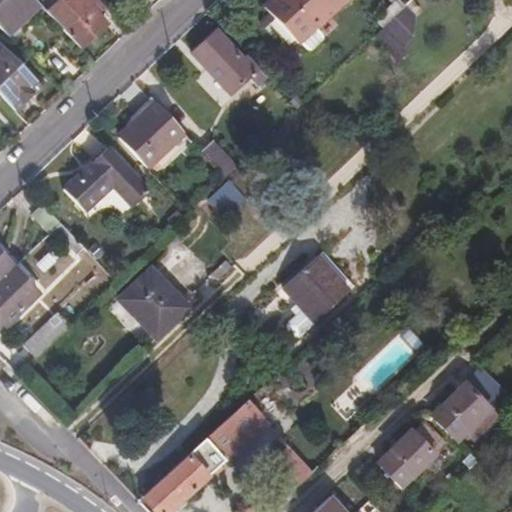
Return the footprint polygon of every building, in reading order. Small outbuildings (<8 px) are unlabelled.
[(0,0),(0,31),(7,39),(40,9),(32,0),(0,0)] [(63,2),(48,16),(51,20),(80,51),(113,18),(95,0),(68,0),(65,4),(63,2)] [(265,0),(259,6),(296,45),(313,31),(317,31),(350,1),(349,0),(265,0)] [(396,56),(411,28),(389,16),(374,44),(396,56)] [(187,56),(228,98),(248,79),(255,87),(264,79),(246,60),(243,61),(213,31),(187,56)] [(0,94),(18,111),(42,90),(0,47),(0,94)] [(150,104),(113,139),(141,170),(178,134),(150,104)] [(197,154),(222,182),(230,175),(235,170),(210,143),(197,154)] [(104,152),(62,190),(62,192),(83,213),(110,189),(131,210),(146,197),(104,152)] [(203,200),(224,223),(251,198),(230,175),(222,182),(203,200)] [(31,221),(46,239),(51,234),(58,228),(42,211),(31,221)] [(51,234),(72,256),(74,256),(78,260),(84,255),(58,228),(51,234)] [(0,282),(12,271),(18,266),(0,246),(0,282)] [(316,264),(282,295),(309,326),(344,294),(316,264)] [(0,329),(3,333),(39,299),(12,271),(0,282),(0,329)] [(117,304),(154,343),(161,336),(185,314),(149,276),(117,304)] [(53,317),(20,350),(30,362),(66,330),(53,317)] [(495,395),(475,373),(457,389),(425,419),(449,445),(482,415),(479,411),(495,395)] [(243,406),(202,443),(222,465),(263,428),(243,406)] [(406,435),(373,466),(396,492),(432,461),(428,456),(438,447),(419,426),(408,436),(406,435)] [(202,443),(137,502),(147,511),(169,511),(222,465),(202,443)] [(272,462),(289,482),(295,489),(308,477),(283,450),(272,462)] [(289,482),(261,509),(263,511),(269,511),(295,489),(289,482)] [(244,507),(248,511),(263,511),(261,509),(252,500),(244,507)] [(331,511),(324,503),(313,511),(331,511)]
